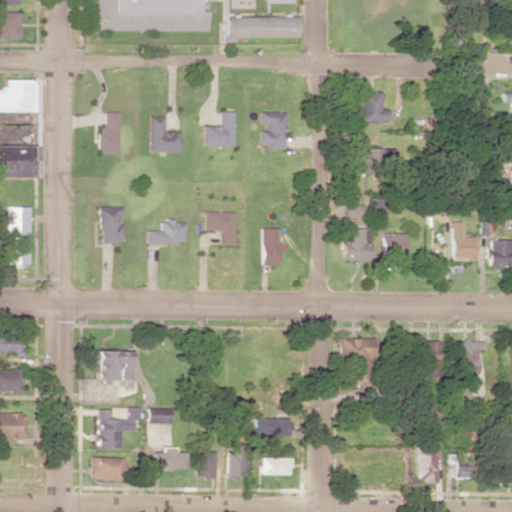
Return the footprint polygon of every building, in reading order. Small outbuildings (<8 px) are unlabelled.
[(93,0),(93,30),(203,31),(203,11),(194,11),(194,0),(93,0)] [(16,12),(0,11),(0,38),(17,38),(16,12)] [(223,18),(223,42),(233,42),(233,38),(294,37),(294,17),(223,18)] [(0,111),(31,112),(32,79),(1,79),(1,89),(0,88),(0,111)] [(377,92),(366,92),(366,86),(355,86),(356,122),(384,122),(384,109),(377,109),(377,92)] [(511,92),(499,93),(499,103),(506,103),(506,118),(511,118),(511,92)] [(230,111),(215,111),(216,126),(200,126),(200,146),(230,146),(230,111)] [(97,154),(115,154),(116,112),(97,112),(97,154)] [(281,148),(282,113),(257,112),(256,123),(264,124),(264,131),(257,131),(256,148),(281,148)] [(176,152),(176,132),(161,132),(161,117),(146,116),(146,151),(176,152)] [(511,155),(511,123),(499,123),(499,155),(511,155)] [(0,176),(32,177),(32,146),(0,145),(0,176)] [(357,148),(357,171),(388,171),(388,149),(357,148)] [(342,217),(361,218),(362,205),(342,204),(342,217)] [(97,242),(119,242),(118,217),(120,217),(120,206),(96,207),(97,242)] [(26,207),(2,207),(1,265),(25,266),(26,207)] [(200,230),(216,230),(216,245),(231,245),(231,212),(201,211),(200,230)] [(181,221),(157,221),(157,231),(143,230),(143,244),(181,244),(181,221)] [(471,237),(459,237),(459,221),(447,222),(448,260),(472,260),(471,237)] [(274,228),(257,228),(258,265),(275,265),(275,251),(282,251),(282,242),(275,242),(274,228)] [(365,228),(339,229),(340,261),(366,260),(365,228)] [(402,233),(380,233),(380,258),(402,258),(402,233)] [(507,239),(487,240),(487,248),(484,248),(485,266),(508,266),(507,239)] [(337,355),(349,355),(350,383),(368,382),(366,338),(336,340),(337,355)] [(452,340),(451,374),(474,375),(474,349),(480,349),(480,341),(452,340)] [(413,341),(412,376),(436,377),(437,342),(413,341)] [(116,380),(116,379),(128,379),(128,357),(120,357),(120,350),(94,350),(94,380),(116,380)] [(94,409),(93,448),(117,448),(117,430),(130,430),(131,420),(135,420),(135,395),(116,394),(116,406),(122,407),(122,419),(108,419),(108,409),(94,409)] [(167,408),(143,408),(143,422),(167,422),(167,408)] [(0,437),(21,438),(21,413),(0,412),(0,437)] [(271,419),(249,417),(246,438),(269,441),(271,419)] [(224,477),(243,476),(242,444),(223,445),(224,477)] [(149,468),(180,469),(181,453),(171,453),(171,446),(156,446),(156,452),(149,452),(149,468)] [(433,481),(432,446),(411,446),(412,482),(433,481)] [(510,447),(490,446),(490,482),(509,482),(510,447)] [(211,451),(191,451),(192,477),(211,477),(211,451)] [(466,454),(443,456),(444,478),(467,477),(466,454)] [(88,480),(120,479),(119,456),(87,457),(88,480)] [(287,458),(256,458),(255,474),(286,475),(287,458)] [(342,481),(392,482),(392,461),(342,460),(342,481)]
